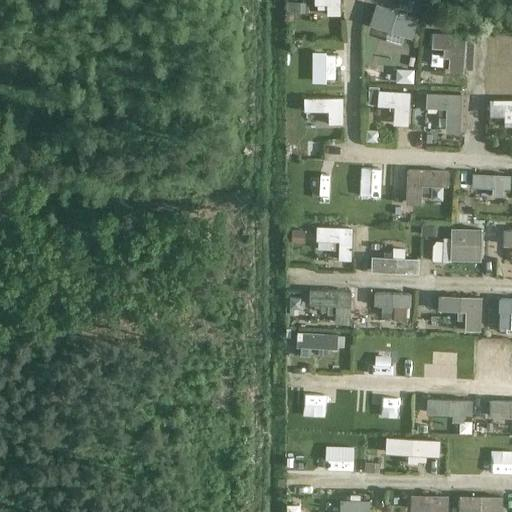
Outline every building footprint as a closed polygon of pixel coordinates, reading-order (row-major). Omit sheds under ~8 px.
[(342,13),(341,0),(315,0),(316,2),(328,2),(329,13),(342,13)] [(383,0),(383,3),(374,2),(372,25),(391,27),(390,37),(417,40),(420,0),(383,0)] [(433,31),(433,45),(449,46),(448,72),(466,72),(467,31),(433,31)] [(303,74),(344,72),(342,41),(302,43),(303,74)] [(398,68),(398,81),(415,81),(415,68),(398,68)] [(411,123),(412,88),(370,87),(369,103),(395,104),(394,123),(411,123)] [(427,90),(426,106),(447,106),(446,130),(462,130),(463,91),(427,90)] [(331,122),(346,121),(345,94),(305,96),(306,109),(330,108),(331,122)] [(511,97),(491,98),(491,115),(504,115),(504,124),(511,124),(511,97)] [(364,164),(363,203),(389,204),(390,165),(364,164)] [(408,167),(407,198),(449,198),(449,168),(408,167)] [(494,192),(510,193),(510,172),(474,170),(474,185),(495,186),(494,192)] [(354,259),(354,225),(318,225),(318,248),(338,248),(338,259),(354,259)] [(436,237),(435,258),(483,259),(484,225),(453,225),(453,237),(436,237)] [(373,256),(373,271),(420,271),(421,256),(373,256)] [(352,322),(352,289),(311,288),(310,302),(337,303),(337,322),(352,322)] [(384,318),(411,317),(410,290),(376,291),(377,306),(384,306),(384,318)] [(467,309),(467,329),(482,329),(483,294),(441,293),(441,309),(467,309)] [(511,296),(500,296),(499,332),(511,332),(511,296)] [(297,331),(297,354),(346,353),(346,331),(297,331)] [(424,375),(467,375),(467,360),(424,359),(424,375)] [(337,388),(337,428),(352,429),(352,388),(337,388)] [(453,419),(473,419),(473,396),(427,396),(427,413),(453,412),(453,419)] [(511,398),(491,397),(491,415),(511,416),(511,398)] [(410,430),(411,415),(377,414),(377,430),(410,430)] [(309,447),(362,447),(362,432),(310,431),(309,447)] [(441,453),(441,437),(387,436),(387,452),(441,453)] [(511,439),(467,438),(467,453),(511,454),(511,439)] [(449,511),(450,493),(411,492),(411,511),(424,511),(449,511)] [(503,511),(504,494),(460,493),(460,510),(503,511)] [(371,511),(371,498),(343,497),(342,511),(371,511)]
